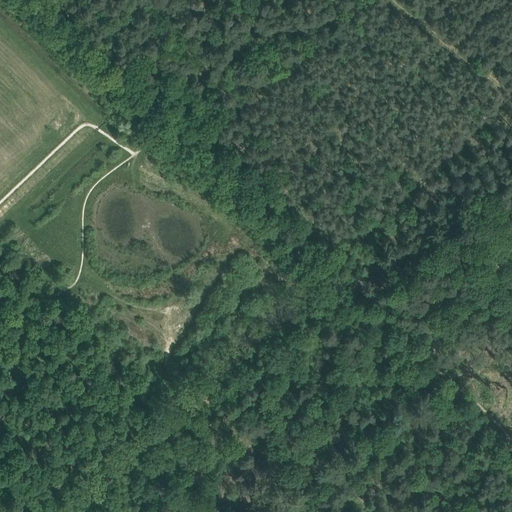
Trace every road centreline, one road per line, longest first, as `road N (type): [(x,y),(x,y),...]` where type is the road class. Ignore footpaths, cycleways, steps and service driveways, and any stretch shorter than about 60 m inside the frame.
road 1 (track): [(318,272),(511,456)]
road 2 (track): [(75,285),(85,198),(137,152)]
